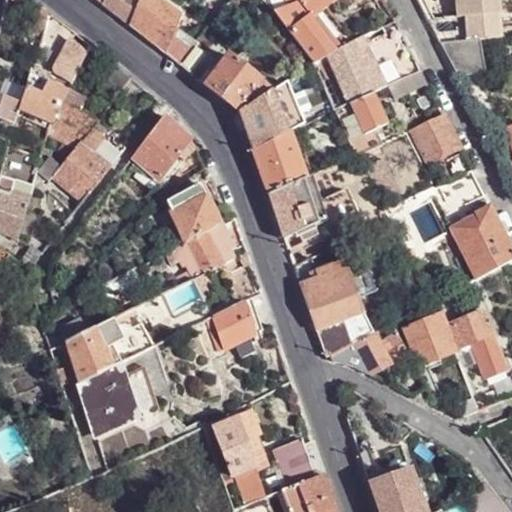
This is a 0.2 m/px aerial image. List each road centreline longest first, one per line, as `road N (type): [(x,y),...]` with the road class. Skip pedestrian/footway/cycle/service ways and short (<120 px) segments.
road 1 (tertiary): [(59,0),(205,116),(226,146),(307,373)]
road 2 (residential): [(307,373),(356,378),(466,443),(511,497)]
road 3 (residential): [(395,0),(511,217)]
road 4 (tertiary): [(307,373),(356,511)]
